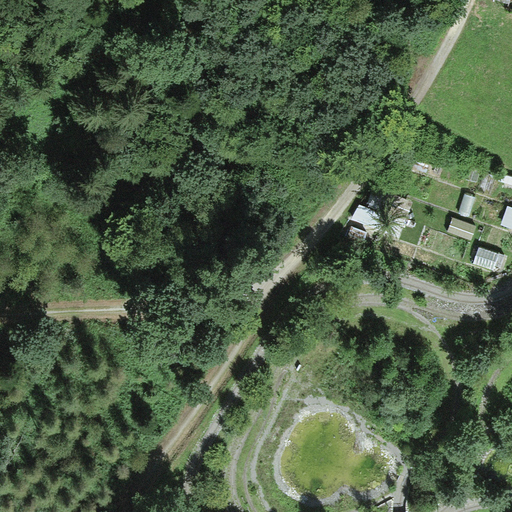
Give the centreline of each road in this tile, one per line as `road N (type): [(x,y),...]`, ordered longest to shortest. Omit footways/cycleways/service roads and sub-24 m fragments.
road 1 (track): [(471,0),(398,128),(274,278),(117,511)]
road 2 (track): [(0,314),(189,305),(274,278)]
